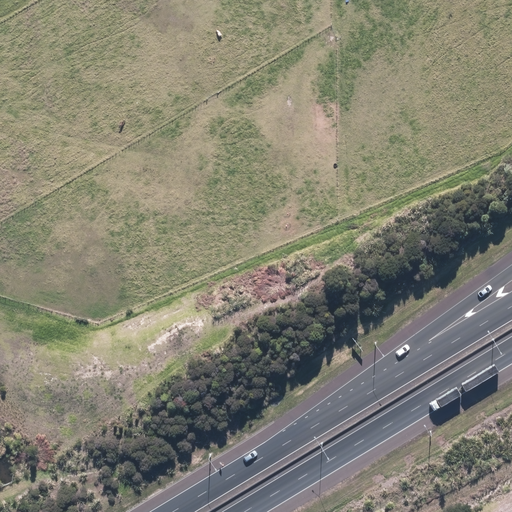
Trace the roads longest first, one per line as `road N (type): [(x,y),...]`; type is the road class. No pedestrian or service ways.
road 1 (motorway): [(511,347),(239,511)]
road 2 (motorway): [(169,511),(353,402)]
road 3 (motorway): [(353,402),(511,277)]
road 4 (motorway): [(353,402),(511,303)]
